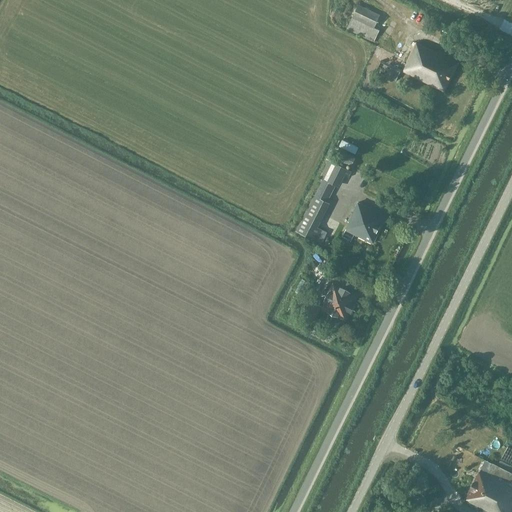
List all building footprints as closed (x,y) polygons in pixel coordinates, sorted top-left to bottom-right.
[(379,31),(374,28),(380,15),(358,5),(346,29),(374,42),(379,31)] [(402,70),(402,72),(444,92),(458,63),(415,42),(402,70)] [(381,60),(375,72),(395,82),(401,70),(381,60)] [(346,154),(342,163),(351,167),(355,158),(346,154)] [(317,228),(329,204),(327,203),(335,186),(338,188),(344,176),(348,178),(351,172),(326,159),(323,164),(326,165),(319,179),(321,180),(295,232),(321,244),(327,232),(317,228)] [(348,222),(345,230),(372,243),(386,217),(357,203),(347,222),(348,222)] [(358,296),(332,282),(323,300),(324,301),(320,309),(345,321),(358,296)] [(307,299),(300,314),(313,321),(320,307),(307,299)] [(511,473),(492,464),(487,474),(479,470),(464,500),(486,511),(510,511),(511,508),(511,473)]
